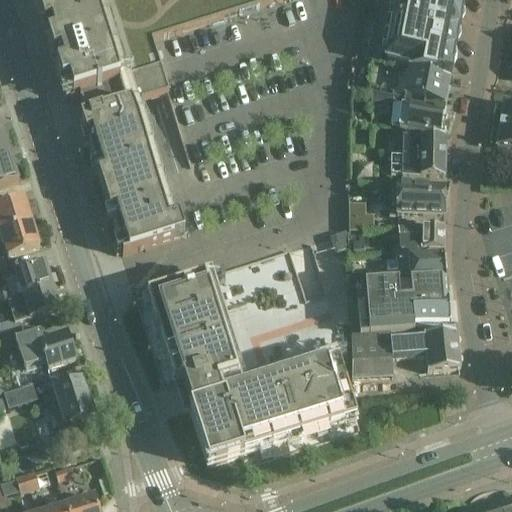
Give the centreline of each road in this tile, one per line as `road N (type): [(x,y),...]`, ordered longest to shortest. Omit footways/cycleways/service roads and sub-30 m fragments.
road 1 (tertiary): [(170,511),(106,348),(0,16)]
road 2 (residential): [(495,438),(457,257),(491,0)]
road 3 (tertiary): [(495,438),(286,511)]
road 4 (tertiary): [(366,511),(504,463)]
